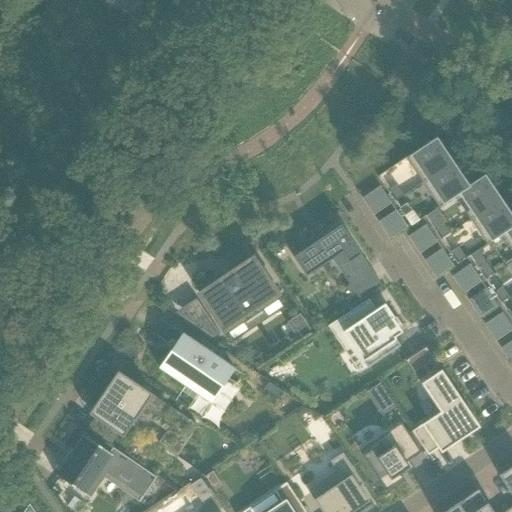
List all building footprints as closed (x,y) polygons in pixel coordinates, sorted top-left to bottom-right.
[(436,138),(405,158),(421,182),(452,162),(436,138)] [(452,162),(421,182),(438,208),(454,197),(453,196),(468,186),(452,162)] [(468,186),(453,196),(454,197),(469,219),(500,199),(484,175),(468,186)] [(377,184),(359,196),(387,238),(405,225),(377,184)] [(396,185),(389,190),(396,200),(402,195),(396,185)] [(511,217),(500,199),(469,219),(486,245),(500,235),(499,234),(511,225),(511,217)] [(406,204),(399,209),(404,217),(411,212),(406,204)] [(405,228),(430,276),(452,265),(427,217),(405,228)] [(442,224),(435,228),(442,238),(448,234),(442,224)] [(511,225),(499,234),(500,235),(511,253),(511,225)] [(294,257),(293,258),(306,277),(334,259),(341,269),(351,263),(357,272),(368,265),(341,226),(324,237),(294,257)] [(458,247),(451,252),(458,262),(465,258),(458,247)] [(504,365),(511,361),(511,328),(473,257),(452,269),(504,365)] [(211,289),(201,295),(225,331),(242,319),(247,326),(264,315),(259,308),(276,296),(253,261),(243,267),(238,260),(229,266),(231,268),(216,278),(215,275),(206,281),(211,289)] [(486,263),(479,268),(486,278),(493,273),(486,263)] [(352,283),(345,288),(355,303),(359,300),(360,301),(363,299),(362,298),(352,283)] [(502,287),(495,292),(502,302),(509,297),(502,287)] [(384,305),(343,332),(367,369),(400,347),(394,338),(402,333),(393,319),(394,319),(384,305)] [(208,318),(194,327),(212,339),(219,334),(208,318)] [(171,351),(159,368),(211,404),(234,370),(182,334),(182,335),(173,348),(171,351)] [(440,413),(411,432),(427,456),(437,449),(451,440),(451,439),(456,436),(457,437),(457,438),(458,438),(459,439),(460,439),(461,439),(463,438),(464,438),(479,428),(441,371),(421,384),(440,413)] [(96,403),(88,415),(94,419),(123,438),(139,414),(166,432),(158,443),(177,456),(197,426),(118,372),(96,403)] [(486,402),(503,388),(497,381),(480,394),(486,402)] [(379,384),(369,391),(374,398),(384,391),(379,384)] [(401,423),(359,451),(385,491),(403,479),(400,474),(409,467),(406,463),(421,452),(401,423)] [(70,454),(55,476),(90,499),(91,498),(90,498),(92,496),(91,495),(97,487),(101,482),(100,482),(106,473),(117,481),(124,486),(141,497),(143,498),(156,478),(112,448),(112,449),(112,450),(110,454),(83,435),(73,450),(70,454)] [(309,490),(307,492),(320,511),(353,511),(369,502),(359,487),(363,484),(342,454),(330,462),(337,473),(309,492),(309,490)] [(511,511),(511,467),(498,476),(511,496),(511,507),(506,511),(511,511)] [(212,471),(204,477),(212,488),(220,483),(212,471)] [(281,502),(266,511),(305,511),(286,483),(274,491),(281,502)] [(491,511),(477,491),(457,504),(462,511),(506,511),(504,511),(491,511)]
